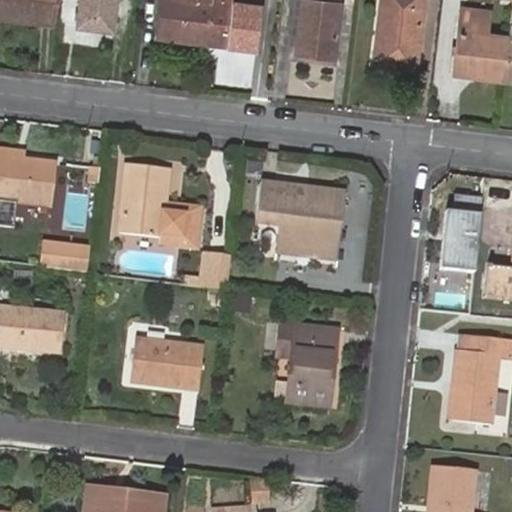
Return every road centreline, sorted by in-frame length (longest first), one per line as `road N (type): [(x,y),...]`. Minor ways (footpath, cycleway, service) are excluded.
road 1 (residential): [(0,90),(412,141)]
road 2 (residential): [(378,471),(0,425)]
road 3 (residential): [(412,141),(378,471)]
